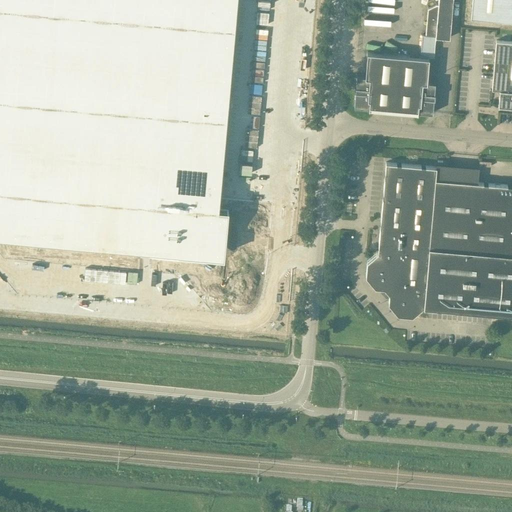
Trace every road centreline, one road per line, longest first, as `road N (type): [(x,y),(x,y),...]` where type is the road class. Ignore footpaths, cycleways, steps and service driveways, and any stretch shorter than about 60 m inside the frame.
road 1 (unclassified): [(293,397),(263,405),(0,378)]
road 2 (unclassified): [(293,397),(307,363),(328,121)]
road 3 (unknown): [(320,220),(347,224),(345,275),(384,320),(511,335)]
road 4 (unclassified): [(293,397),(319,412),(511,427)]
road 5 (unclassified): [(328,121),(511,138)]
road 6 (unclassified): [(328,121),(339,0)]
